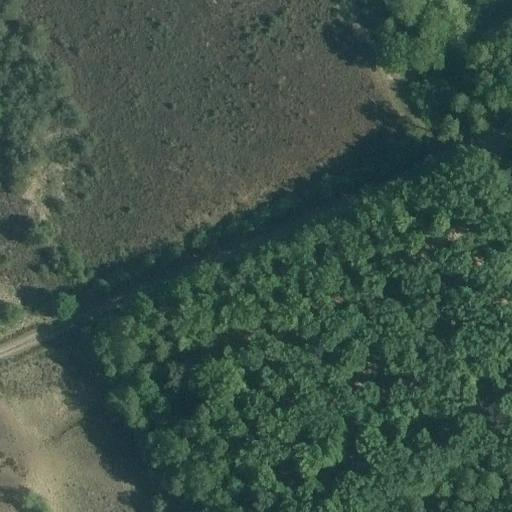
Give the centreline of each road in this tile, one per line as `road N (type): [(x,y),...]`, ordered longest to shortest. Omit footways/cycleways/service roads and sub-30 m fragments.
road 1 (track): [(438,159),(0,356)]
road 2 (track): [(356,0),(438,159)]
